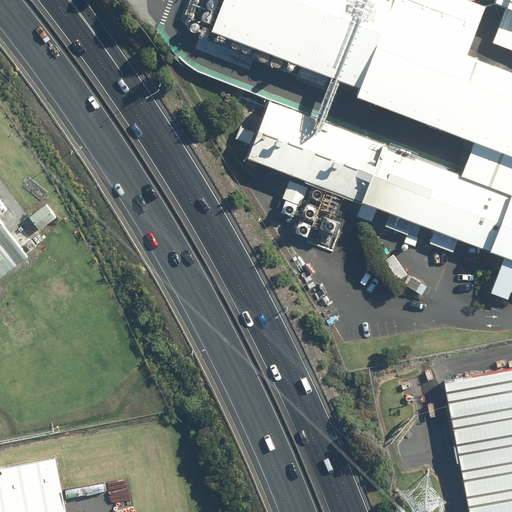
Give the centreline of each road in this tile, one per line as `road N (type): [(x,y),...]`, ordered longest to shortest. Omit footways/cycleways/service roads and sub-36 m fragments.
road 1 (motorway): [(304,511),(246,377),(176,246),(9,0)]
road 2 (motorway): [(175,176),(281,370),(342,511)]
road 3 (motorway): [(53,0),(175,176)]
road 4 (motorway): [(80,0),(148,101),(175,176)]
